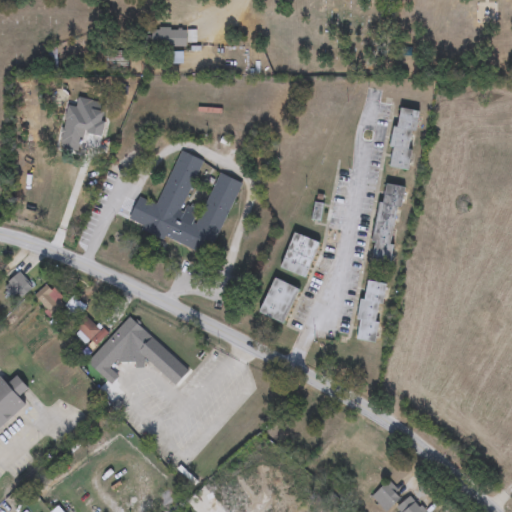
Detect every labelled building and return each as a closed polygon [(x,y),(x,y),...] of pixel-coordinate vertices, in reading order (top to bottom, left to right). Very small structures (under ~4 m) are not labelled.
[(187,47),(154,47),(154,29),(187,29),(187,47)] [(421,112),(409,171),(389,167),(401,108),(421,112)] [(158,207),(180,152),(202,161),(185,205),(203,212),(218,174),(240,183),(211,258),(128,225),(138,199),(158,207)] [(370,262),(386,184),(404,188),(389,265),(370,262)] [(307,279),(281,269),(295,234),(320,243),(307,279)] [(18,302),(4,288),(19,273),(33,288),(18,302)] [(300,289),(286,325),(260,314),(275,279),(300,289)] [(386,284),(376,343),(357,340),(366,281),(386,284)] [(67,303),(74,296),(86,308),(61,331),(32,300),(49,284),(67,303)] [(70,329),(85,314),(106,335),(91,350),(70,329)] [(88,363),(128,317),(190,371),(175,389),(147,364),(140,372),(124,358),(106,378),(88,363)] [(28,407),(0,430),(0,376),(7,385),(17,376),(28,389),(19,396),(28,407)] [(376,493),(386,483),(402,498),(391,508),(376,493)] [(400,511),(397,508),(411,497),(422,511),(400,511)]
